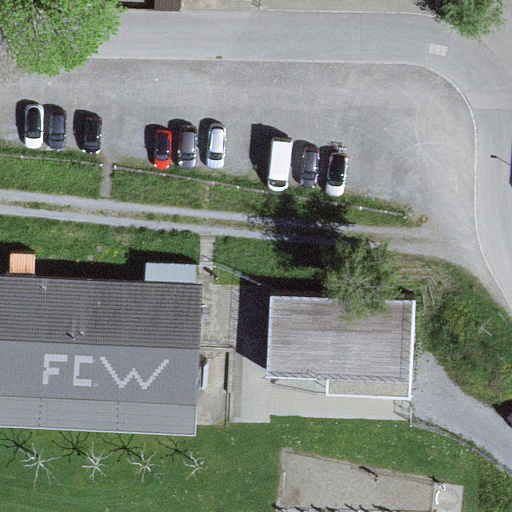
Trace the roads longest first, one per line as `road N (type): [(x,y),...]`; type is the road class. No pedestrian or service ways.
road 1 (residential): [(0,38),(422,43),(463,53),(498,92),(511,262)]
road 2 (track): [(0,204),(506,251)]
